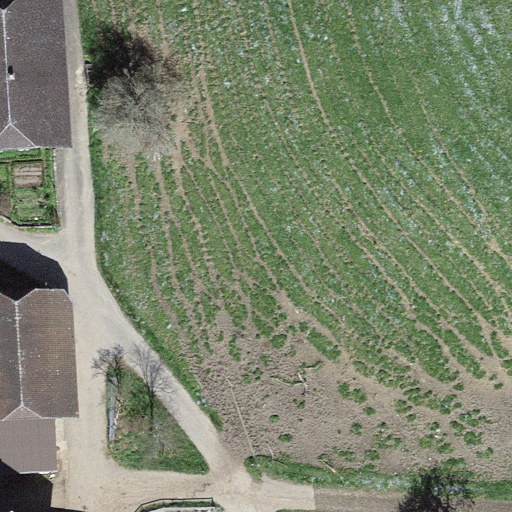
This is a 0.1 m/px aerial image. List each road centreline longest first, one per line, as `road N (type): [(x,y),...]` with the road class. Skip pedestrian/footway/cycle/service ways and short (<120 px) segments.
road 1 (track): [(77,511),(74,198),(56,0)]
road 2 (unclassified): [(0,249),(77,301),(185,411),(246,502)]
road 3 (track): [(80,490),(173,488),(246,502),(246,511)]
